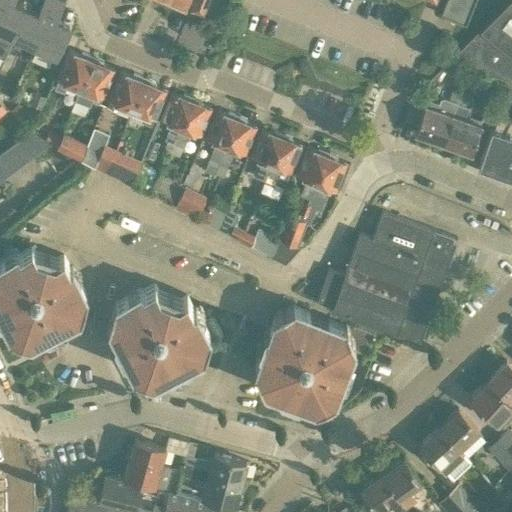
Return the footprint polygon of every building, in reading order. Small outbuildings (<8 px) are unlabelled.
[(13,0),(0,0),(0,2),(0,54),(4,56),(12,37),(11,36),(22,13),(24,6),(13,1),(13,0)] [(11,36),(12,37),(32,46),(36,38),(52,0),(41,0),(36,12),(24,6),(22,13),(11,36)] [(63,1),(61,0),(52,0),(36,38),(32,46),(54,56),(67,26),(55,20),(63,1)] [(191,0),(189,7),(201,12),(205,0),(444,0),(439,12),(465,22),(473,0),(191,0)] [(506,78),(507,79),(511,85),(511,0),(506,0),(450,57),(506,78)] [(69,47),(57,76),(55,79),(57,80),(54,88),(63,92),(65,87),(76,92),(91,56),(69,47)] [(112,65),(91,56),(76,92),(73,100),(89,106),(91,101),(98,104),(112,65)] [(109,97),(131,107),(143,77),(120,68),(109,97)] [(165,87),(143,77),(131,107),(153,115),(165,87)] [(495,113),(499,114),(509,118),(511,112),(511,85),(507,79),(495,113)] [(412,131),(442,141),(455,99),(457,94),(442,89),(438,100),(432,98),(429,100),(428,100),(425,101),(425,102),(412,98),(403,118),(415,122),(412,131)] [(165,137),(174,141),(175,138),(191,97),(172,90),(161,117),(171,121),(165,137)] [(496,99),(486,96),(479,117),(489,120),(496,99)] [(210,105),(191,97),(175,138),(174,141),(182,144),(189,128),(198,132),(210,105)] [(0,115),(8,108),(0,98),(0,115)] [(463,102),(455,99),(442,141),(469,150),(478,121),(459,115),(463,102)] [(206,135),(217,139),(205,168),(214,171),(219,159),(236,116),(218,108),(206,135)] [(511,112),(509,118),(499,114),(497,120),(495,119),(492,127),(490,126),(477,164),(507,175),(511,161),(511,112)] [(219,159),(227,163),(234,147),(244,150),(255,123),(236,116),(219,159)] [(88,140),(81,156),(91,161),(91,162),(105,169),(115,147),(105,142),(109,131),(94,125),(88,140)] [(254,174),(263,177),(281,134),(263,126),(251,154),(261,158),(254,174)] [(43,136),(56,143),(60,135),(47,128),(43,136)] [(60,135),(56,143),(81,156),(88,140),(63,129),(60,135)] [(44,138),(30,131),(0,154),(0,179),(52,142),(44,138)] [(300,141),(281,134),(263,177),(273,181),(279,165),(289,169),(300,141)] [(159,142),(150,138),(143,153),(153,157),(159,142)] [(300,192),(308,196),(309,196),(326,152),(308,145),(297,171),(307,175),(300,192)] [(115,147),(105,169),(129,181),(141,160),(115,147)] [(345,159),(326,152),(309,196),(308,196),(307,200),(299,197),(295,208),(311,214),(315,204),(320,206),(322,201),(320,200),(327,184),(334,187),(345,159)] [(141,160),(129,181),(154,194),(162,171),(141,160)] [(162,171),(154,194),(175,205),(186,184),(162,171)] [(40,236),(29,242),(30,243),(31,243),(36,251),(35,252),(54,258),(54,257),(63,253),(70,266),(72,265),(85,290),(87,291),(113,300),(115,300),(140,287),(141,289),(154,282),(159,291),(159,292),(177,299),(177,298),(186,292),(187,294),(190,293),(183,282),(200,230),(90,172),(51,204),(40,236)] [(195,214),(199,205),(205,193),(186,184),(175,205),(194,215),(195,214)] [(217,227),(228,205),(216,199),(210,211),(199,205),(195,214),(205,219),(205,220),(217,227)] [(229,232),(240,237),(244,229),(234,223),(240,211),(228,205),(217,227),(229,232)] [(420,336),(439,286),(457,236),(382,209),(372,235),(359,230),(344,272),(328,266),(316,298),(420,336)] [(306,218),(288,211),(279,235),(280,235),(279,237),(271,254),(285,261),(301,243),(297,242),(306,218)] [(255,234),(244,229),(240,237),(251,243),(260,248),(268,231),(258,227),(255,234)] [(279,237),(268,231),(260,248),(271,254),(279,237)] [(36,251),(31,243),(30,243),(31,247),(20,253),(17,247),(17,248),(15,244),(6,248),(4,254),(0,256),(0,295),(10,315),(5,317),(10,329),(10,330),(30,337),(30,335),(42,329),(48,331),(57,326),(53,317),(64,311),(67,316),(79,310),(80,311),(87,291),(85,290),(72,265),(70,266),(63,253),(54,257),(54,258),(35,252),(36,251)] [(159,291),(154,282),(141,289),(140,287),(115,300),(113,300),(107,319),(108,320),(114,332),(120,329),(126,340),(116,345),(121,354),(127,356),(133,368),(133,370),(153,376),(153,375),(165,369),(162,364),(187,351),(190,356),(202,350),(203,350),(210,330),(208,330),(202,318),(204,312),(199,303),(195,305),(195,304),(190,307),(184,296),(187,294),(186,292),(177,298),(177,299),(159,292),(159,291)] [(293,304),(292,302),(273,311),(274,312),(269,327),(274,329),(269,341),(260,337),(257,345),(260,351),(255,363),(254,364),(262,383),(264,382),(276,387),(278,382),(304,391),(302,397),(315,401),(315,403),(334,394),(334,393),(338,380),(344,377),(347,370),(337,366),(342,355),(347,357),(350,348),(366,354),(374,334),(346,324),(346,322),(344,323),(328,317),(325,324),(307,317),(309,310),(293,304)] [(497,386),(511,400),(511,363),(505,357),(487,376),(497,386)] [(502,424),(511,413),(511,400),(497,386),(487,376),(469,395),(491,415),(492,414),(502,424)] [(457,407),(438,424),(458,445),(477,428),(457,407)] [(463,450),(458,445),(438,424),(418,441),(443,468),(463,450)] [(506,426),(497,435),(511,450),(511,430),(507,425),(506,426)] [(180,460),(241,476),(246,459),(213,450),(211,457),(200,455),(194,453),(197,441),(169,433),(165,448),(182,452),(180,460)] [(511,470),(511,450),(497,435),(487,445),(511,470)] [(160,467),(165,445),(133,437),(123,477),(157,486),(159,486),(161,480),(156,479),(160,467)] [(414,495),(408,486),(418,479),(401,455),(380,470),(401,502),(402,503),(414,495)] [(235,501),(241,476),(180,460),(179,467),(178,471),(180,472),(194,475),(194,476),(205,479),(201,492),(235,501)] [(178,471),(179,467),(165,464),(164,468),(160,467),(156,479),(161,480),(159,486),(157,486),(174,491),(175,490),(180,472),(178,471)] [(375,508),(377,507),(380,511),(383,511),(391,506),(394,510),(402,503),(401,502),(380,470),(359,484),(375,508)] [(151,511),(157,486),(103,472),(97,497),(151,511)] [(457,482),(447,491),(453,497),(466,511),(476,502),(457,482)] [(157,486),(151,511),(155,511),(216,511),(219,502),(175,490),(174,491),(157,486)] [(155,511),(151,511),(97,497),(97,496),(71,490),(65,511),(155,511)] [(448,511),(464,511),(466,511),(453,497),(447,491),(437,500),(448,511)]
